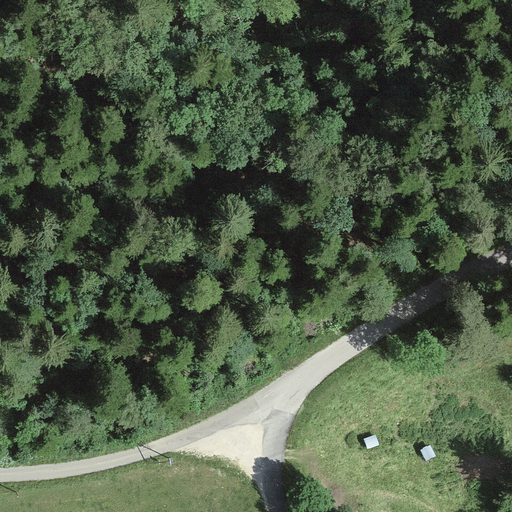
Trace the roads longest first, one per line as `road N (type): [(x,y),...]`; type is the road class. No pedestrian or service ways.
road 1 (track): [(0,42),(107,99),(175,151),(226,170),(315,184),(511,183)]
road 2 (unclassified): [(511,256),(307,379),(277,423),(274,483),(284,511)]
road 3 (track): [(277,423),(61,471),(0,473)]
